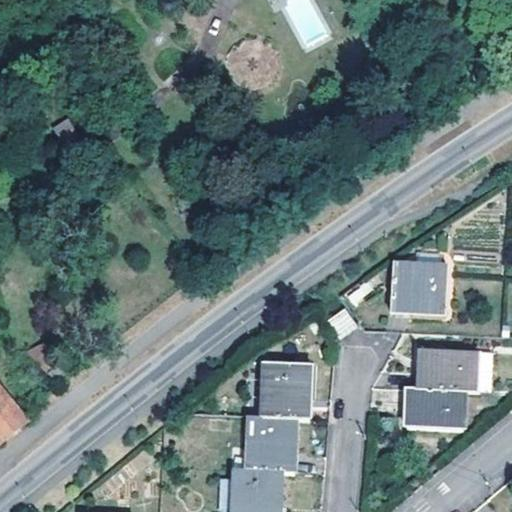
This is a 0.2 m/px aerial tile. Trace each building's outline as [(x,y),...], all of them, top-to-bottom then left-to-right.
[(72,126),(56,136),(66,151),(82,141),(72,126)] [(439,256),(418,255),(418,269),(438,270),(439,256)] [(418,269),(393,268),(391,312),(446,314),(447,270),(438,270),(418,269)] [(354,329),(344,313),(328,323),(339,338),(354,329)] [(43,340),(27,351),(44,373),(59,362),(43,340)] [(463,392),(476,392),(476,355),(420,352),(418,390),(463,392)] [(476,392),(491,393),(491,356),(476,355),(476,392)] [(265,366),(263,420),(295,421),(308,422),(310,367),(265,366)] [(65,376),(58,367),(50,374),(57,382),(65,376)] [(462,433),(463,392),(418,390),(407,390),(406,429),(462,433)] [(0,433),(19,419),(0,396),(0,433)] [(0,443),(22,425),(19,419),(0,433),(0,443)] [(263,420),(249,420),(248,473),(280,476),(292,475),(295,421),(263,420)] [(248,473),(235,474),(233,511),(278,511),(280,476),(248,473)]
